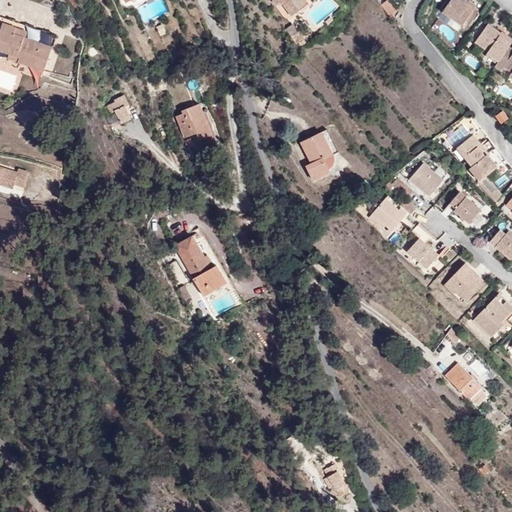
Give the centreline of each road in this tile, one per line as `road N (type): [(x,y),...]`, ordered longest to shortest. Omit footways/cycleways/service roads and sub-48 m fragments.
road 1 (unclassified): [(229,0),(255,134),(378,511)]
road 2 (unclassified): [(479,112),(410,17),(418,0)]
